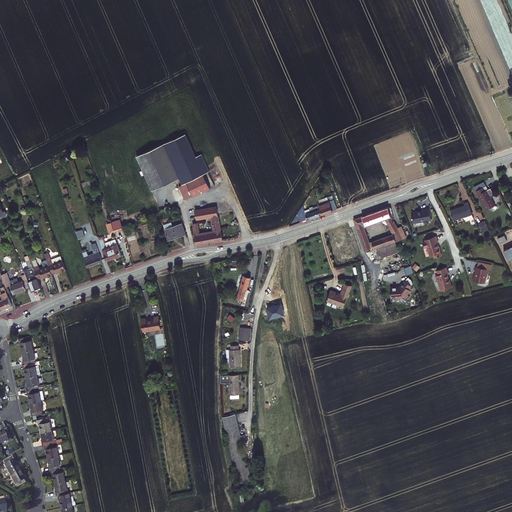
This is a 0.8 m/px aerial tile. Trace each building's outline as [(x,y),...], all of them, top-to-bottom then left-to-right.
[(511,31),(500,36),(511,65),(511,31)] [(213,186),(206,172),(211,170),(212,169),(204,152),(198,155),(187,132),(166,143),(182,176),(186,183),(182,185),(188,198),(193,196),(196,195),(196,194),(213,186)] [(166,143),(139,156),(155,189),(182,176),(166,143)] [(218,184),(211,170),(206,172),(213,186),(218,184)] [(483,187),(475,191),(484,210),(494,205),(490,197),(494,196),(490,188),(487,190),(484,191),(483,187)] [(341,207),(340,204),(336,205),(334,200),(319,205),(323,214),(339,208),(341,207)] [(453,223),(472,215),(467,204),(462,206),(463,208),(449,214),(453,223)] [(223,240),(217,205),(195,209),(197,219),(210,217),(212,231),(208,231),(208,230),(200,232),(199,222),(193,223),(197,245),(223,240)] [(308,219),(323,214),(319,205),(313,207),(312,206),(309,207),(310,208),(305,210),(303,207),(297,214),(300,221),(307,219),(308,219)] [(401,226),(398,227),(391,214),(393,213),(391,207),(354,219),(365,250),(374,247),(377,259),(399,251),(395,242),(407,237),(401,226)] [(428,209),(421,210),(421,211),(416,212),(416,211),(410,212),(412,223),(422,221),(423,223),(427,222),(427,221),(430,220),(428,209)] [(120,219),(111,222),(114,231),(123,229),(120,219)] [(487,228),(484,221),(477,224),(480,231),(487,228)] [(186,234),(182,223),(173,226),(171,222),(163,224),(165,228),(164,229),(168,240),(186,234)] [(334,265),(360,260),(353,228),(327,234),(334,265)] [(76,231),(78,239),(85,236),(82,229),(76,231)] [(121,254),(115,235),(100,240),(107,259),(121,254)] [(436,242),(434,235),(423,239),(423,241),(420,242),(422,247),(425,246),(427,255),(431,254),(432,257),(438,256),(437,250),(436,246),(435,246),(434,242),(436,242)] [(104,261),(97,242),(81,247),(87,266),(104,261)] [(69,272),(64,257),(58,259),(58,261),(59,264),(56,265),(55,262),(54,262),(51,254),(47,255),(50,261),(55,276),(59,275),(59,276),(69,272)] [(55,276),(50,261),(45,263),(47,269),(42,270),(41,268),(40,268),(37,269),(38,273),(42,281),(44,280),(45,281),(56,277),(55,276)] [(487,264),(477,262),(475,267),(476,267),(475,270),(474,269),(471,281),(482,283),(486,271),(487,267),(487,264)] [(444,272),(443,267),(434,270),(435,274),(434,274),(432,275),(434,281),(434,280),(437,291),(448,287),(446,281),(443,272),(444,272)] [(45,288),(42,281),(38,273),(35,275),(37,280),(31,282),(33,287),(35,292),(45,288)] [(14,287),(10,277),(9,274),(5,276),(10,288),(14,287)] [(251,292),(253,279),(245,278),(240,301),(247,303),(249,292),(251,292)] [(17,295),(33,287),(31,282),(30,279),(14,287),(17,295)] [(403,286),(391,286),(391,298),(406,298),(406,294),(411,293),(411,281),(403,281),(403,286)] [(345,310),(352,287),(347,286),(343,297),(332,293),(328,303),(339,306),(339,309),(345,310)] [(14,307),(8,293),(1,296),(3,301),(0,302),(0,308),(2,312),(14,307)] [(159,319),(157,306),(152,307),(152,309),(145,311),(144,308),(139,309),(142,322),(159,319)] [(162,323),(153,325),(155,338),(164,336),(162,323)] [(247,339),(246,326),(237,326),(237,339),(247,339)] [(32,348),(31,345),(20,347),(22,352),(23,352),(25,359),(35,357),(33,348),(32,348)] [(241,367),(240,350),(238,350),(238,345),(231,345),(231,350),(229,350),(229,368),(241,367)] [(35,357),(25,359),(26,366),(25,366),(26,371),(35,369),(37,369),(36,365),(37,364),(35,357)] [(318,364),(326,405),(347,401),(339,360),(318,364)] [(26,371),(25,371),(26,376),(27,376),(29,383),(39,381),(37,372),(36,372),(35,369),(26,371)] [(242,399),(240,376),(221,377),(221,383),(226,383),(226,382),(230,382),(231,400),(242,399)] [(29,391),(30,396),(38,394),(41,393),(40,389),(41,389),(39,381),(29,383),(30,390),(29,391)] [(30,396),(28,396),(30,401),(31,400),(33,408),(42,406),(40,397),(39,397),(38,394),(30,396)] [(42,406),(33,408),(34,415),(33,415),(34,420),(36,420),(36,419),(44,418),(43,414),(44,414),(42,406)] [(244,434),(241,435),(236,413),(223,417),(238,483),(252,479),(243,443),(246,442),(244,434)] [(53,435),(51,426),(50,427),(49,424),(38,426),(39,430),(40,430),(41,438),(53,435)] [(12,436),(7,425),(2,428),(3,429),(0,430),(0,442),(1,444),(9,440),(8,439),(12,436)] [(55,446),(53,435),(41,438),(43,445),(42,445),(43,449),(55,446)] [(59,458),(57,450),(55,450),(55,446),(43,449),(44,453),(46,453),(48,461),(59,458)] [(9,477),(20,472),(16,464),(18,463),(16,460),(13,456),(8,458),(3,461),(5,465),(3,466),(5,470),(3,471),(4,473),(3,476),(5,479),(9,477)] [(60,466),(59,458),(48,461),(49,468),(47,469),(48,472),(49,472),(59,470),(58,466),(60,466)] [(65,481),(63,474),(62,474),(61,470),(59,470),(49,472),(50,480),(53,479),(53,483),(65,481)] [(28,484),(26,480),(24,480),(20,472),(9,477),(13,486),(15,485),(17,489),(28,484)] [(67,491),(65,481),(53,483),(55,491),(53,492),(54,496),(56,496),(66,494),(65,491),(67,491)] [(72,505),(71,498),(68,498),(68,493),(66,494),(56,496),(57,501),(60,500),(61,507),(72,505)] [(8,511),(8,510),(6,497),(0,498),(0,510),(2,511),(8,511)]
